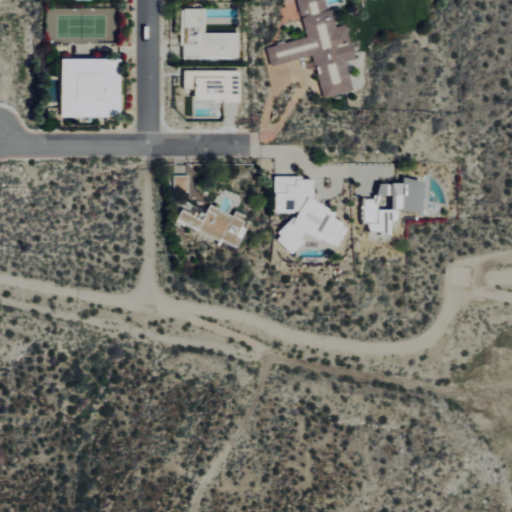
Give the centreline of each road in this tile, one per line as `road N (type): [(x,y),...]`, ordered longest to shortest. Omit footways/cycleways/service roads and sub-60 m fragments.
road 1 (residential): [(249,149),(0,142)]
road 2 (residential): [(150,0),(149,148)]
